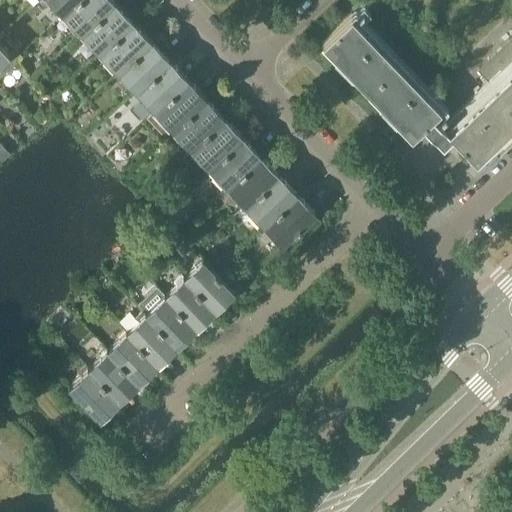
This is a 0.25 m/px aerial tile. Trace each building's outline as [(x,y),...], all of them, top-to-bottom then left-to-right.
[(75,0),(53,0),(64,11),(75,0)] [(112,0),(75,0),(64,11),(82,30),(113,1),(112,0)] [(113,1),(82,30),(100,49),(131,20),(113,1)] [(422,124),(433,113),(440,106),(351,13),(322,41),(411,134),(422,124)] [(149,39),(131,20),(100,49),(118,69),(149,39)] [(442,123),(433,113),(422,124),(442,146),(452,136),(476,161),(511,126),(511,34),(477,68),(488,80),(442,123)] [(149,39),(118,69),(137,88),(167,58),(149,39)] [(0,60),(9,52),(0,42),(0,60)] [(167,58),(137,88),(155,107),(186,77),(167,58)] [(204,96),(186,77),(155,107),(173,126),(204,96)] [(222,115),(204,96),(173,126),(191,145),(222,115)] [(222,115),(191,145),(209,164),(240,134),(222,115)] [(258,153),(240,134),(209,164),(228,183),(258,153)] [(258,153),(228,183),(246,202),(277,172),(258,153)] [(277,172),(246,202),(264,221),(295,192),(277,172)] [(313,211),(295,192),(264,221),(283,241),(313,211)] [(184,275),(214,306),(234,288),(203,256),(184,275)] [(165,293),(195,324),(214,306),(184,275),(165,293)] [(195,324),(165,293),(146,311),(176,343),(195,324)] [(126,329),(157,361),(176,343),(146,311),(126,329)] [(107,347),(138,379),(157,361),(126,329),(107,347)] [(88,365),(118,397),(138,379),(107,347),(88,365)] [(118,397),(88,365),(69,384),(99,416),(118,397)]
